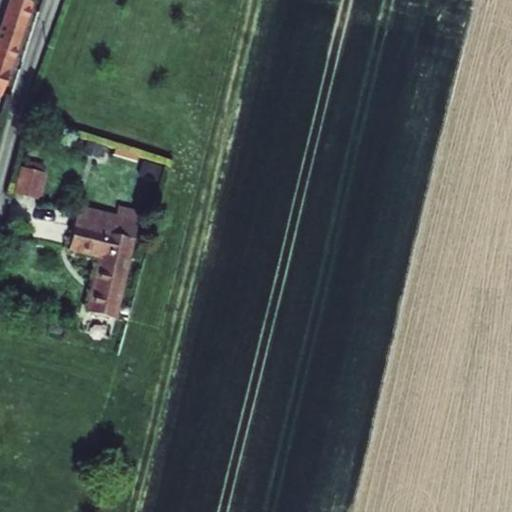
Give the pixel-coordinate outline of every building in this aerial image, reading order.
[(33,4),(22,0),(12,0),(0,39),(0,50),(15,58),(33,4)] [(0,99),(1,100),(15,58),(0,50),(0,99)] [(106,144),(88,138),(83,154),(100,160),(106,144)] [(20,166),(13,193),(40,201),(48,173),(20,166)] [(134,239),(75,225),(68,250),(99,257),(89,298),(70,293),(66,308),(115,320),(134,239)]
